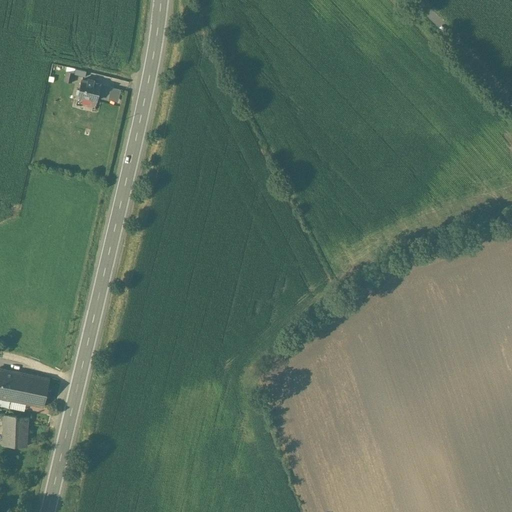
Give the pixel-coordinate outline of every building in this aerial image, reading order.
[(74,74),(68,72),(66,82),(72,83),(74,74)] [(100,85),(81,82),(79,98),(98,100),(100,85)] [(111,87),(110,100),(121,101),(121,88),(111,87)] [(23,373),(0,368),(0,397),(17,401),(23,373)] [(49,379),(23,373),(17,401),(43,406),(49,379)] [(27,416),(4,416),(3,445),(27,446),(27,416)]
